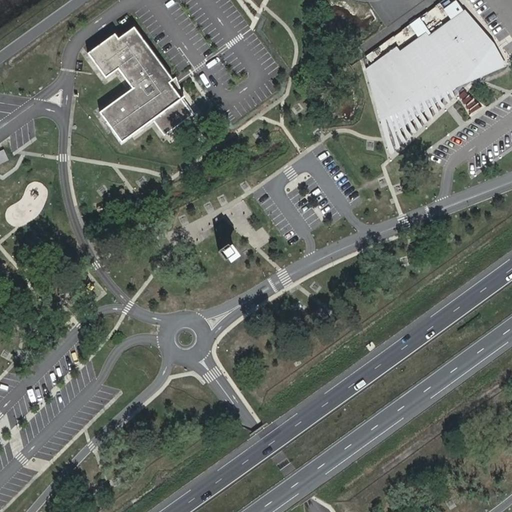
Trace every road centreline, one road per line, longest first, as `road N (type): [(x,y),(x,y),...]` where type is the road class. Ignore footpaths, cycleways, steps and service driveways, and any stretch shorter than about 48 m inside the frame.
road 1 (motorway): [(511,269),(176,511)]
road 2 (motorway): [(256,511),(511,327)]
